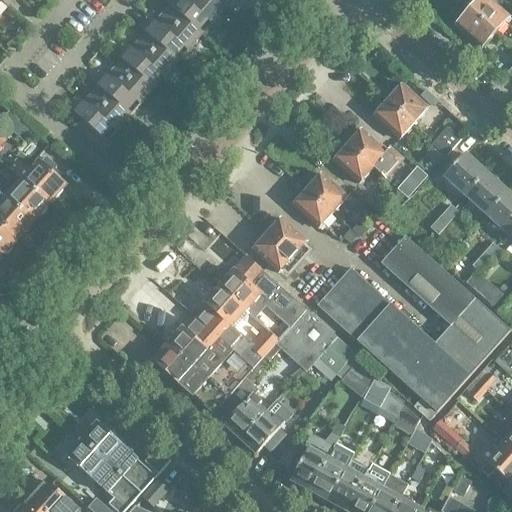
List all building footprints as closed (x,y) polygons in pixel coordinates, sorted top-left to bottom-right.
[(0,0),(9,8),(16,0),(0,0)] [(9,8),(0,0),(0,5),(2,3),(8,9),(9,8)] [(165,0),(163,3),(202,38),(227,11),(217,2),(214,0),(165,0)] [(486,0),(481,0),(470,13),(495,35),(504,25),(509,20),(486,0)] [(147,20),(139,30),(178,65),(202,38),(163,3),(162,3),(168,9),(153,25),(147,20)] [(495,35),(470,13),(456,28),(481,51),(495,35)] [(123,46),(115,56),(154,91),(178,65),(139,30),(138,30),(144,36),(130,52),(123,46)] [(99,73),(91,82),(130,118),(154,91),(115,56),(113,57),(120,63),(106,79),(99,73)] [(106,145),(130,118),(91,82),(89,84),(96,90),(82,106),(75,100),(66,110),(106,145)] [(403,87),(389,102),(414,125),(428,110),(403,87)] [(414,125),(389,102),(374,118),(400,141),(414,125)] [(432,146),(445,159),(444,161),(450,156),(449,155),(462,141),(448,129),(432,146)] [(362,132),(348,147),(374,170),(386,181),(404,161),(390,149),(386,154),(362,132)] [(410,161),(428,178),(427,178),(428,179),(444,161),(443,161),(426,145),(410,161)] [(374,170),(348,147),(334,163),(360,186),(374,170)] [(465,154),(457,162),(450,156),(444,161),(428,179),(437,187),(438,186),(459,204),(487,174),(465,154)] [(39,165),(31,174),(17,160),(8,170),(14,175),(49,206),(65,188),(39,165)] [(487,174),(459,204),(460,205),(466,198),(486,217),(508,193),(487,174)] [(34,223),(49,206),(14,175),(0,189),(0,193),(8,200),(34,223)] [(322,176),(308,191),(333,214),(347,199),(322,176)] [(333,214),(308,191),(294,206),(319,230),(333,214)] [(511,196),(508,193),(486,217),(507,236),(511,230),(511,196)] [(0,224),(18,241),(34,223),(8,200),(7,201),(0,194),(0,224)] [(438,237),(459,214),(451,207),(430,230),(438,237)] [(391,227),(401,217),(397,213),(387,223),(391,227)] [(359,239),(366,231),(352,218),(345,226),(359,239)] [(281,220),(267,236),(299,265),(309,254),(302,248),(307,244),(281,220)] [(0,224),(0,255),(3,258),(18,241),(0,224)] [(511,230),(507,236),(508,236),(497,249),(493,245),(459,282),(463,286),(476,272),(480,275),(501,252),(500,252),(505,247),(508,249),(511,245),(511,230)] [(299,265),(267,236),(253,251),(279,274),(289,263),(296,268),(299,265)] [(510,333),(405,239),(381,266),(451,329),(436,346),(470,377),(510,333)] [(282,290),(247,259),(234,273),(263,300),(248,316),(267,333),(252,350),(248,346),(251,342),(245,337),(242,341),(238,338),(228,349),(253,371),(306,312),(282,290)] [(351,270),(318,307),(345,331),(422,400),(413,409),(429,423),(470,377),(436,346),(351,270)] [(263,300),(234,273),(219,289),(248,316),(263,300)] [(471,291),(481,280),(475,274),(464,285),(471,291)] [(189,295),(181,288),(173,296),(181,303),(189,295)] [(248,316),(219,289),(204,305),(234,332),(248,316)] [(511,309),(511,295),(497,312),(503,318),(511,309)] [(306,312),(253,371),(258,376),(280,351),(306,375),(318,362),(340,382),(359,360),(337,340),(306,312)] [(253,371),(228,349),(218,340),(196,321),(186,333),(182,330),(167,346),(197,373),(227,400),(253,371)] [(197,373),(167,346),(153,363),(182,389),(197,373)] [(253,371),(227,400),(219,410),(230,421),(224,427),(240,442),(265,415),(257,408),(261,404),(254,398),(258,392),(250,385),(258,376),(253,371)] [(489,375),(479,386),(487,393),(496,382),(489,375)] [(479,386),(469,397),(477,404),(487,393),(479,386)] [(265,415),(240,442),(256,456),(263,449),(269,454),(284,437),(278,432),(284,425),(276,417),(272,421),(265,415)] [(351,417),(344,429),(345,429),(339,440),(346,445),(359,421),(351,417)] [(462,442),(447,429),(440,423),(433,432),(440,438),(454,451),(455,450),(465,460),(473,452),(462,443),(462,442)] [(97,425),(82,442),(141,496),(156,479),(126,452),(97,425)] [(338,425),(332,436),(339,440),(345,429),(344,429),(338,425)] [(427,452),(434,438),(416,429),(409,443),(427,452)] [(310,493),(329,457),(334,448),(316,438),(291,483),(310,493)] [(511,480),(511,449),(505,444),(501,440),(494,447),(499,451),(486,465),(494,472),(495,471),(509,484),(511,480)] [(126,511),(141,496),(82,442),(67,458),(113,500),(106,508),(99,501),(89,511),(126,511)] [(383,465),(389,453),(381,449),(375,460),(383,465)] [(329,457),(310,493),(328,503),(345,471),(337,467),(339,463),(329,457)] [(345,471),(328,503),(344,511),(347,511),(368,472),(350,462),(345,471)] [(410,480),(416,468),(409,464),(403,476),(410,480)] [(419,485),(426,473),(416,468),(410,480),(419,485)] [(368,472),(347,511),(370,511),(382,491),(374,486),(376,483),(367,478),(369,473),(368,472)] [(142,498),(153,509),(170,491),(158,480),(142,498)] [(77,511),(78,511),(45,483),(29,500),(42,511),(77,511)] [(448,501),(454,488),(447,484),(440,497),(448,501)] [(459,507),(466,495),(454,488),(448,501),(459,507)] [(382,491),(370,511),(394,511),(402,497),(393,492),(391,496),(382,491)] [(402,497),(394,511),(417,511),(418,511),(410,506),(412,503),(402,497)] [(42,511),(29,500),(18,511),(42,511)]
